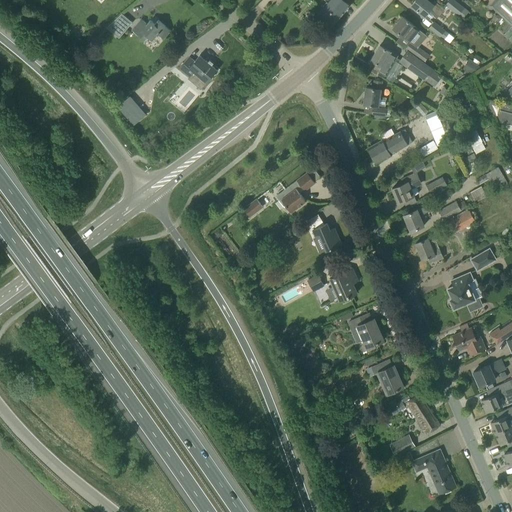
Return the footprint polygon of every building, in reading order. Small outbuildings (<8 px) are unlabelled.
[(133,0),(113,0),(106,7),(115,17),(134,1),(133,0)] [(326,0),(327,1),(316,13),(331,26),(344,12),(349,6),(350,5),(344,0),(326,0)] [(424,16),(425,16),(429,20),(434,13),(438,17),(444,9),(435,1),(432,4),(426,0),(415,0),(411,6),(424,16)] [(463,19),(468,12),(453,0),(449,0),(445,5),(463,19)] [(511,0),(483,0),(511,26),(511,0)] [(119,38),(132,23),(122,13),(107,27),(119,38)] [(427,36),(403,16),(393,28),(410,42),(406,48),(424,62),(428,55),(418,47),(427,36)] [(164,39),(171,31),(158,20),(155,24),(150,20),(147,24),(141,19),(134,26),(132,30),(144,40),(148,37),(152,40),(158,34),(164,39)] [(454,38),(444,31),(434,22),(429,28),(439,37),(440,36),(449,43),(454,38)] [(371,65),(368,70),(377,75),(379,73),(385,77),(397,56),(390,52),(390,51),(388,50),(380,45),(371,60),(372,60),(369,65),(371,65)] [(442,76),(433,70),(407,51),(399,61),(426,80),(434,87),(442,76)] [(194,72),(207,82),(217,70),(200,55),(194,61),(189,57),(179,69),(190,78),(194,72)] [(379,97),(381,81),(374,80),(373,88),(366,87),(364,104),(374,105),(378,106),(378,105),(385,106),(386,97),(379,97)] [(444,96),(448,89),(444,86),(439,93),(444,96)] [(511,123),(511,141),(511,142),(511,147),(509,149),(511,156),(511,106),(488,101),(494,116),(499,114),(502,121),(511,123)] [(386,109),(373,107),(372,114),(385,116),(386,109)] [(425,116),(437,145),(448,141),(437,117),(440,116),(438,111),(436,112),(435,111),(425,116)] [(474,126),(463,132),(472,147),(482,141),(474,126)] [(376,164),(385,159),(391,156),(390,154),(412,142),(404,129),(400,132),(383,142),(382,140),(368,148),(376,164)] [(433,141),(418,150),(422,157),(437,149),(433,141)] [(498,167),(485,174),(476,179),(479,184),(488,179),(495,191),(508,184),(498,167)] [(291,212),(298,207),(306,201),(299,192),(303,189),(305,191),(315,183),(307,172),(276,196),(284,206),(286,205),(291,212)] [(403,183),(392,188),(398,202),(407,198),(413,196),(413,195),(419,193),(416,187),(422,184),(417,172),(414,174),(410,175),(401,179),(403,183)] [(441,177),(426,186),(430,194),(446,185),(441,177)] [(481,186),(467,193),(473,204),(487,197),(481,186)] [(256,199),(244,208),(250,216),(263,207),(256,199)] [(443,220),(465,208),(462,201),(457,204),(455,202),(438,212),(443,220)] [(410,231),(419,227),(424,225),(420,216),(429,212),(426,206),(403,215),(410,231)] [(468,211),(447,223),(453,234),(474,222),(468,211)] [(326,251),(332,248),(342,244),(335,228),(330,230),(327,223),(312,230),(315,237),(319,235),(326,251)] [(219,228),(214,232),(218,238),(223,234),(219,228)] [(430,263),(439,259),(442,258),(438,248),(436,242),(439,241),(436,235),(428,239),(428,238),(415,243),(422,260),(427,258),(430,263)] [(489,250),(472,260),(477,269),(494,259),(489,250)] [(343,273),(330,278),(340,300),(348,297),(357,293),(353,283),(358,281),(355,276),(352,269),(343,273)] [(453,308),(453,307),(454,308),(467,303),(470,310),(482,305),(471,281),(472,281),(469,273),(460,277),(451,281),(451,282),(452,282),(454,285),(448,288),(452,298),(450,299),(450,300),(449,301),(448,302),(448,303),(448,304),(448,305),(448,306),(449,307),(450,307),(451,308),(452,308),(453,308)] [(308,280),(313,291),(324,285),(318,275),(308,280)] [(367,348),(374,344),(383,340),(374,318),(372,319),(369,313),(349,322),(351,329),(358,326),(367,348)] [(498,328),(489,334),(496,344),(511,333),(511,321),(500,330),(498,328)] [(459,350),(462,349),(467,347),(470,355),(485,349),(480,337),(476,338),(471,328),(453,335),(459,350)] [(480,386),(495,379),(493,374),(505,368),(501,359),(473,372),(480,386)] [(387,394),(394,391),(404,387),(394,365),(392,366),(389,360),(372,367),(375,374),(377,373),(387,394)] [(496,387),(486,391),(489,396),(481,400),(486,412),(495,408),(502,404),(499,397),(509,392),(505,382),(496,387)] [(440,425),(420,394),(411,401),(406,403),(408,405),(426,434),(440,425)] [(408,396),(389,408),(393,414),(408,405),(406,403),(411,401),(408,396)] [(495,433),(511,426),(509,421),(511,419),(511,406),(496,414),(498,419),(491,423),(495,433)] [(511,427),(511,426),(495,433),(500,444),(510,440),(511,445),(511,427)] [(393,442),(388,445),(389,446),(394,456),(395,457),(399,455),(401,454),(410,449),(404,437),(395,441),(393,442)] [(439,493),(446,490),(455,486),(440,449),(412,461),(416,471),(427,466),(439,493)] [(409,451),(400,455),(403,462),(412,458),(409,451)]
